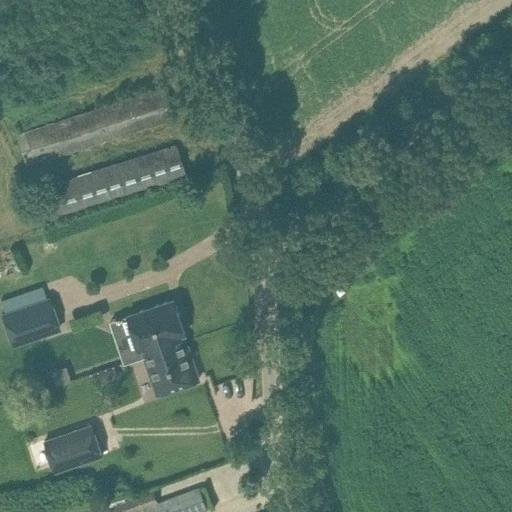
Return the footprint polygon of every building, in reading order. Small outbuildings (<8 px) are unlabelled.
[(163,88),(144,94),(13,135),(23,164),(153,123),(172,117),(163,88)] [(176,144),(157,150),(47,185),(57,217),(186,177),(176,144)] [(60,328),(49,295),(1,311),(12,345),(60,328)] [(142,347),(158,393),(200,378),(184,333),(187,332),(175,298),(128,314),(140,348),(142,347)] [(134,419),(112,426),(115,436),(137,429),(134,419)] [(92,423),(44,439),(56,472),(104,455),(92,423)] [(154,488),(109,504),(112,511),(197,511),(208,508),(200,487),(159,502),(154,488)]
